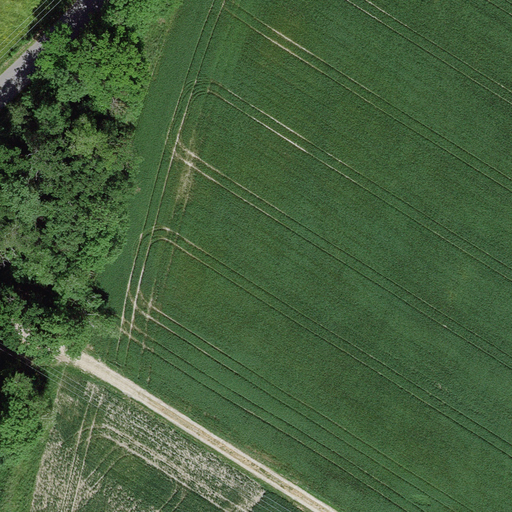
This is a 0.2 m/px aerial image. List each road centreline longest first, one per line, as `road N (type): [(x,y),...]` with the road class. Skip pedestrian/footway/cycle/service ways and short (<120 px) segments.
road 1 (track): [(323,511),(0,312)]
road 2 (tertiary): [(95,0),(0,94)]
